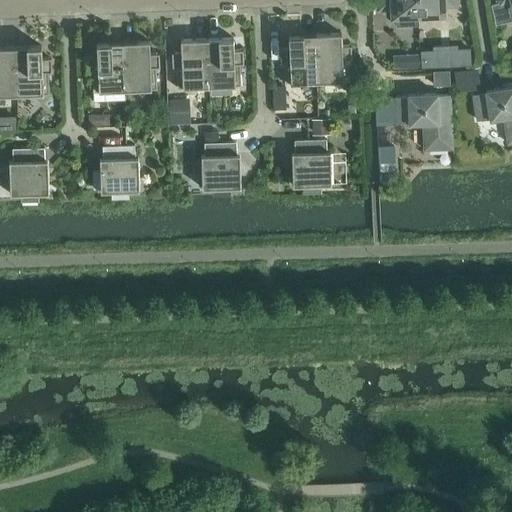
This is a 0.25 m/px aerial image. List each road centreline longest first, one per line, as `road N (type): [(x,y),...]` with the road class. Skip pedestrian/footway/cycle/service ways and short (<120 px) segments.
road 1 (unknown): [(0,335),(511,319)]
road 2 (residential): [(262,129),(258,0)]
road 3 (residential): [(71,129),(69,2)]
